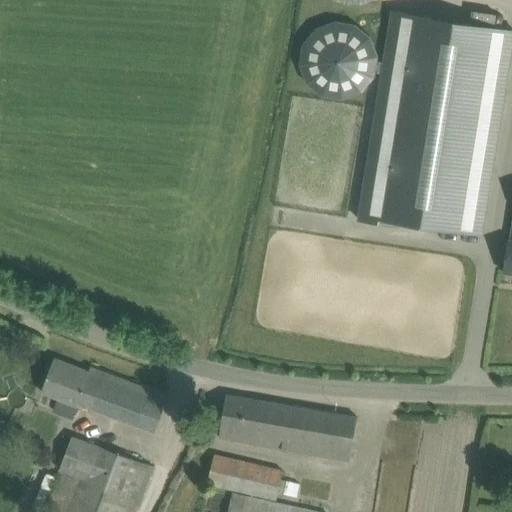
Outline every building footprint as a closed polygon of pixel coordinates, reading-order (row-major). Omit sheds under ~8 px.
[(328,0),(332,10),(360,0),(328,0)] [(483,235),(511,52),(511,29),(432,17),(432,16),(392,10),(383,62),(378,61),(379,56),(371,37),(355,24),(335,21),(315,28),(302,44),(299,65),(307,84),(323,97),(343,100),(362,93),(375,77),(376,71),(381,72),(358,219),(399,226),(400,222),(483,235)] [(511,232),(511,240),(509,240),(509,243),(505,243),(503,259),(506,259),(504,273),(511,274),(511,232)] [(153,432),(166,396),(91,367),(89,372),(54,358),(41,392),(58,398),(52,412),(73,419),(78,404),(153,432)] [(226,394),(219,438),(350,461),(357,417),(226,394)] [(98,446),(99,445),(72,436),(59,470),(63,472),(47,511),(133,511),(138,502),(140,503),(154,467),(98,446)] [(209,474),(207,485),(276,501),(277,497),(278,494),(297,497),(300,484),(281,480),(283,471),(214,455),(209,474)] [(325,511),(233,492),(228,511),(325,511)]
